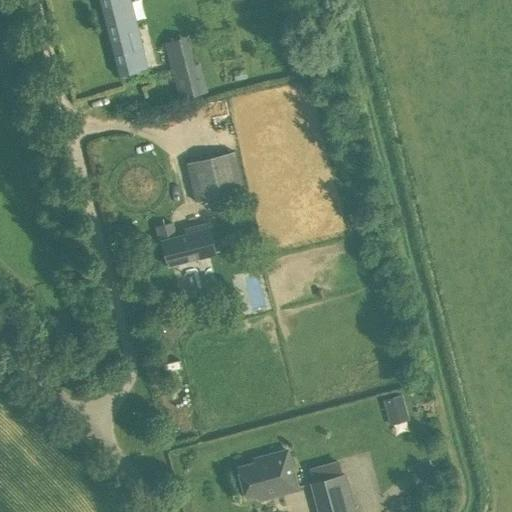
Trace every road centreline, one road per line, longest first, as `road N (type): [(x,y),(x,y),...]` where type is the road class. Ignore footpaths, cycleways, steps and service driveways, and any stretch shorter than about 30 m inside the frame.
road 1 (unclassified): [(89,431),(124,386),(128,363),(35,0)]
road 2 (unclassified): [(89,431),(0,341)]
